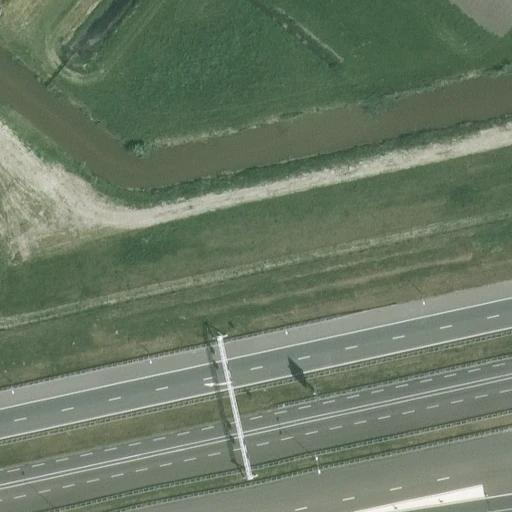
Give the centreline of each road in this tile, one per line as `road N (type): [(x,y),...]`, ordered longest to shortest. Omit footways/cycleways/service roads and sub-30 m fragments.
road 1 (motorway): [(511,382),(0,495)]
road 2 (motorway): [(511,311),(0,422)]
road 3 (motorway): [(268,511),(511,462)]
road 4 (motorway): [(385,511),(511,503)]
